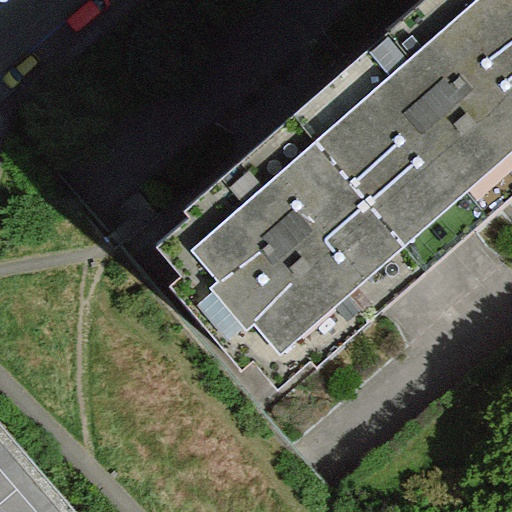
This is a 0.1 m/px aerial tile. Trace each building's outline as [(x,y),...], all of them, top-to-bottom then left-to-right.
[(49,170),(250,0),(166,0),(13,128),(49,170)] [(511,0),(443,0),(302,122),(423,261),(511,184),(511,0)] [(423,261),(302,122),(159,242),(280,384),(423,261)] [(419,511),(511,433),(511,356),(338,507),(342,511),(419,511)] [(74,511),(0,424),(0,511),(74,511)]
